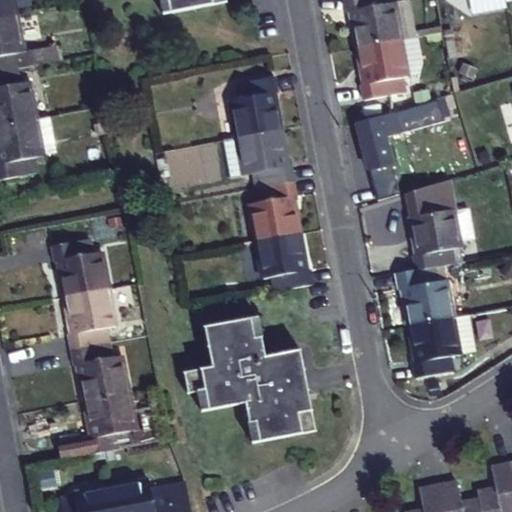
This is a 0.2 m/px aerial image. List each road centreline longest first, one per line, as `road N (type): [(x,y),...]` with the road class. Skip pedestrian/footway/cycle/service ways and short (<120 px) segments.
road 1 (residential): [(301,0),(396,451)]
road 2 (residential): [(396,451),(511,378)]
road 3 (residential): [(290,511),(396,451)]
